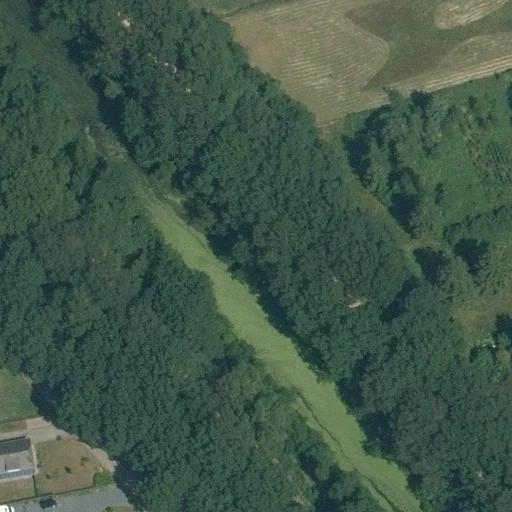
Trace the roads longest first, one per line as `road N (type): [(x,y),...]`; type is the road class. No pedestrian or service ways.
road 1 (track): [(114,0),(511,506)]
road 2 (track): [(0,150),(287,511)]
road 3 (residential): [(148,511),(0,331)]
